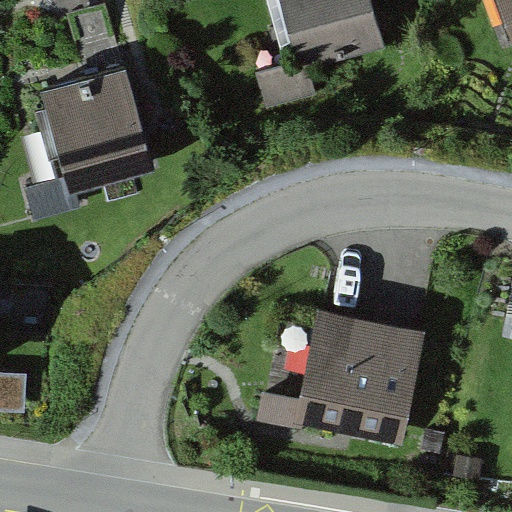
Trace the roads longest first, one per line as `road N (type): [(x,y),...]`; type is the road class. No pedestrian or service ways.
road 1 (residential): [(119,507),(135,381),(184,290),(251,231),(343,196),(511,213)]
road 2 (residential): [(0,487),(119,507)]
